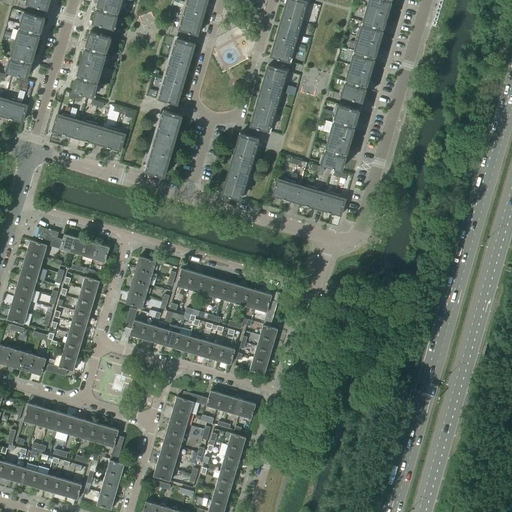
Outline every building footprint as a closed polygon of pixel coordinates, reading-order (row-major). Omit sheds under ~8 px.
[(27,0),(27,2),(42,7),(47,8),(49,1),(49,0),(27,0)] [(121,0),(98,0),(98,2),(98,4),(97,3),(97,4),(97,5),(96,9),(96,8),(95,9),(96,9),(96,10),(96,11),(93,21),(92,21),(93,21),(98,23),(113,27),(121,0)] [(197,34),(200,27),(199,27),(201,22),(205,7),(206,6),(205,6),(207,2),(207,0),(187,0),(179,29),(197,34)] [(284,8),(280,24),(279,28),(278,28),(274,43),(273,48),(270,56),(289,61),(306,1),(302,0),(286,0),(286,4),(284,9),(284,8)] [(368,0),(367,6),(387,12),(390,3),(391,2),(391,1),(391,0),(368,0)] [(387,12),(367,6),(358,35),(379,42),(382,32),(382,30),(383,31),(383,30),(382,30),(384,26),(384,25),(387,12)] [(15,41),(36,47),(38,40),(39,37),(39,35),(40,35),(41,30),(41,31),(42,30),(41,30),(41,29),(41,28),(44,18),(45,18),(42,17),(24,12),(15,41)] [(81,60),(102,66),(111,37),(93,32),(90,31),(88,38),(87,42),(86,42),(86,43),(85,44),(86,44),(85,48),(84,48),(85,49),(84,50),(81,60)] [(375,54),(379,42),(358,35),(350,64),(371,70),(373,61),(374,59),(374,60),(374,59),(375,54),(376,55),(376,54),(375,54)] [(186,71),(186,72),(191,57),(192,52),(195,44),(176,39),(158,99),(177,104),(179,97),(179,96),(180,91),(181,92),(185,76),(186,71)] [(36,47),(15,41),(7,70),(27,76),(29,69),(31,66),(31,65),(31,64),(32,64),(31,63),(32,59),(33,59),(33,57),(36,47)] [(298,43),(296,50),(304,52),(306,46),(298,43)] [(93,96),(102,66),(81,60),(79,67),(78,70),(78,71),(78,72),(77,72),(77,73),(76,77),(76,79),(73,89),(93,96)] [(371,70),(350,64),(341,94),(357,99),(362,100),(365,90),(365,88),(366,88),(365,88),(367,84),(367,83),(371,70)] [(264,78),(262,86),(259,93),(258,98),(253,113),(254,113),(252,118),(250,125),(268,131),(286,71),(267,65),(265,73),(265,74),(264,78)] [(286,93),(294,95),(296,88),(288,85),(286,93)] [(149,89),(147,95),(155,97),(157,91),(149,89)] [(9,119),(11,119),(16,99),(11,98),(10,100),(4,99),(0,113),(0,117),(1,118),(1,116),(9,118),(9,119)] [(16,99),(11,119),(12,120),(12,119),(22,122),(27,105),(21,104),(22,101),(16,99)] [(329,133),(350,139),(351,138),(353,129),(354,128),(354,127),(355,123),(356,123),(356,122),(355,122),(359,110),(356,109),(338,104),(336,112),(334,116),(330,132),(329,133)] [(164,176),(182,116),(163,110),(146,170),(164,176)] [(62,134),(63,135),(69,115),(64,113),(63,116),(57,114),(52,131),(62,134)] [(72,138),(74,139),(80,121),(74,119),(75,117),(69,115),(63,135),(65,135),(65,134),(71,136),(73,137),(72,138)] [(84,141),(86,141),(92,122),(86,120),(85,123),(80,121),(74,139),(77,140),(77,138),(84,140),(84,141)] [(95,145),(97,146),(102,127),(97,126),(97,123),(92,122),(86,141),(88,142),(88,141),(95,143),(95,145)] [(107,148),(108,148),(114,128),(109,127),(108,129),(102,127),(97,146),(99,146),(100,144),(107,147),(107,148)] [(114,128),(108,148),(110,149),(110,148),(120,150),(125,134),(119,132),(120,130),(114,128)] [(240,198),(253,157),(258,138),(240,133),(222,193),(240,198)] [(347,151),(350,139),(329,133),(321,162),(342,169),(342,168),(345,158),(345,156),(346,156),(347,152),(347,151)] [(282,199),(284,199),(290,180),(284,178),(283,180),(277,179),(273,195),(282,198),(282,199)] [(292,203),(295,204),(300,186),(295,184),(295,181),(290,180),(284,199),(285,200),(285,199),(293,201),(292,203)] [(305,206),(306,206),(312,186),(306,185),(305,187),(300,186),(295,204),(297,205),(297,203),(305,205),(305,206)] [(315,210),(317,211),(323,192),(317,191),(318,188),(312,186),(306,206),(308,206),(316,208),(315,210)] [(327,212),(329,213),(335,193),(329,191),(328,194),(323,192),(317,211),(319,211),(320,209),(327,211),(327,212)] [(335,193),(329,213),(331,213),(331,212),(341,215),(345,199),(339,197),(340,195),(335,193)] [(39,227),(35,241),(47,245),(58,248),(61,239),(57,238),(58,232),(39,227)] [(62,239),(61,239),(58,248),(70,252),(74,237),(64,234),(62,239)] [(85,240),(74,237),(70,252),(81,255),(85,240)] [(30,240),(27,251),(44,256),(47,245),(35,241),(30,240)] [(97,243),(85,240),(81,255),(92,258),(97,243)] [(109,247),(97,243),(92,258),(105,262),(109,247)] [(27,251),(23,262),(40,268),(44,256),(27,251)] [(139,256),(135,268),(152,273),(156,261),(139,256)] [(23,262),(20,274),(37,279),(40,268),(23,262)] [(135,268),(132,280),(149,285),(152,273),(135,268)] [(176,285),(188,289),(193,272),(181,268),(179,273),(176,285)] [(188,289),(199,292),(204,275),(193,272),(188,289)] [(20,274),(17,285),(34,290),(37,279),(20,274)] [(199,292),(210,295),(215,278),(204,275),(199,292)] [(84,277),(81,288),(96,292),(99,281),(93,279),(84,277)] [(210,295),(222,299),(227,282),(215,278),(210,295)] [(132,280),(128,291),(145,296),(149,285),(132,280)] [(222,299),(232,302),(238,285),(227,282),(222,299)] [(17,285),(13,296),(30,301),(34,290),(17,285)] [(232,302),(244,305),(249,288),(238,285),(232,302)] [(81,288),(78,299),(93,303),(96,292),(81,288)] [(244,305),(253,308),(258,291),(249,288),(244,305)] [(145,296),(128,291),(125,303),(142,308),(145,296)] [(253,308),(266,312),(270,300),(272,295),(258,291),(253,308)] [(13,296),(10,307),(27,312),(30,301),(13,296)] [(78,299),(75,310),(89,315),(93,303),(78,299)] [(270,300),(266,312),(274,314),(277,302),(270,300)] [(27,312),(10,307),(7,319),(12,321),(24,324),(27,312)] [(130,307),(128,315),(134,317),(135,315),(137,309),(130,307)] [(75,310),(72,322),(86,326),(89,315),(75,310)] [(167,311),(164,321),(170,323),(172,318),(173,313),(173,312),(167,311)] [(173,313),(172,318),(182,321),(183,315),(173,312),(173,313)] [(266,312),(263,324),(270,326),(274,314),(266,312)] [(131,329),(134,320),(134,317),(128,315),(124,327),(131,329)] [(129,335),(141,338),(145,323),(134,320),(131,329),(129,335)] [(72,322),(68,333),(83,337),(86,326),(72,322)] [(141,338),(152,341),(157,327),(145,323),(141,338)] [(168,330),(163,345),(174,348),(179,333),(181,327),(169,324),(168,330)] [(263,324),(259,335),(274,340),(278,329),(270,327),(270,326),(263,324)] [(152,341),(163,345),(168,330),(157,327),(152,341)] [(49,333),(48,335),(47,339),(51,340),(50,345),(56,346),(57,342),(52,340),(54,334),(49,333)] [(68,333),(65,344),(80,348),(83,337),(68,333)] [(174,348),(186,351),(190,336),(179,333),(174,348)] [(259,335),(256,347),(271,351),(274,340),(259,335)] [(186,351),(197,354),(201,340),(190,336),(186,351)] [(197,354),(208,358),(212,343),(201,340),(197,354)] [(208,358),(219,361),(223,346),(212,343),(208,358)] [(0,363),(6,365),(11,348),(0,344),(0,363)] [(65,344),(62,355),(76,359),(80,348),(65,344)] [(223,346),(219,361),(230,364),(232,358),(235,349),(223,346)] [(256,347),(253,357),(268,362),(271,351),(256,347)] [(6,365),(18,368),(23,351),(11,348),(6,365)] [(18,368),(29,372),(35,355),(23,351),(18,368)] [(35,355),(29,372),(41,375),(44,365),(46,358),(35,355)] [(59,367),(67,369),(73,371),(76,359),(62,355),(59,367)] [(268,362),(253,357),(249,370),(264,374),(268,362)] [(46,370),(53,373),(55,366),(48,363),(46,370)] [(55,366),(53,373),(65,376),(67,369),(59,367),(55,366)] [(210,390),(208,398),(206,405),(216,408),(220,393),(210,390)] [(183,391),(181,398),(193,402),(198,403),(200,396),(183,391)] [(232,397),(220,393),(216,408),(227,412),(232,397)] [(176,396),(173,408),(190,413),(193,402),(181,398),(176,396)] [(208,398),(200,396),(198,403),(206,405),(208,398)] [(243,400),(232,397),(227,412),(238,415),(243,400)] [(255,404),(243,400),(238,415),(251,419),(255,404)] [(23,420),(34,424),(40,407),(28,403),(26,408),(23,420)] [(14,419),(19,421),(22,407),(17,406),(14,419)] [(34,424),(46,427),(51,410),(40,407),(34,424)] [(173,408),(169,419),(187,424),(190,413),(173,408)] [(46,427),(57,430),(62,413),(51,410),(46,427)] [(57,430),(68,434),(73,417),(62,413),(57,430)] [(200,420),(212,424),(213,418),(202,414),(200,420)] [(68,434),(79,437),(85,420),(73,417),(68,434)] [(169,419),(166,430),(183,435),(187,424),(169,419)] [(79,437),(90,440),(95,423),(85,420),(79,437)] [(90,440),(102,444),(107,427),(95,423),(90,440)] [(102,444),(113,447),(117,435),(118,430),(107,427),(102,444)] [(166,430),(163,442),(180,447),(183,435),(166,430)] [(229,439),(227,445),(242,449),(246,437),(245,437),(239,435),(236,435),(226,432),(225,437),(229,439)] [(117,435),(113,447),(120,449),(124,437),(117,435)] [(163,442),(160,453),(177,458),(180,447),(163,442)] [(227,445),(224,456),(239,460),(242,449),(227,445)] [(113,447),(109,459),(117,461),(120,449),(113,447)] [(160,453),(156,464),(173,469),(177,458),(160,453)] [(224,456),(221,467),(236,471),(239,460),(224,456)] [(109,459),(106,470),(121,474),(124,464),(116,462),(117,461),(109,459)] [(0,472),(0,476),(11,480),(15,465),(3,462),(0,472)] [(173,469),(156,464),(153,476),(158,477),(170,481),(173,469)] [(11,480),(22,483),(27,469),(15,465),(11,480)] [(221,467),(217,478),(232,483),(236,471),(221,467)] [(22,483),(33,486),(37,472),(27,469),(22,483)] [(106,470),(103,481),(118,486),(121,474),(106,470)] [(33,486),(44,490),(48,475),(37,472),(33,486)] [(44,490),(54,493),(59,478),(48,475),(44,490)] [(54,493),(66,496),(70,482),(59,478),(54,493)] [(217,478),(214,489),(229,494),(232,483),(217,478)] [(103,481),(100,492),(115,496),(118,486),(103,481)] [(70,482),(66,496),(77,499),(79,492),(81,485),(70,482)] [(214,489),(211,500),(226,505),(229,494),(214,489)] [(115,496),(100,492),(96,505),(111,509),(115,496)] [(211,500),(208,511),(223,511),(226,505),(211,500)] [(142,511),(155,511),(158,505),(145,501),(142,511)]
